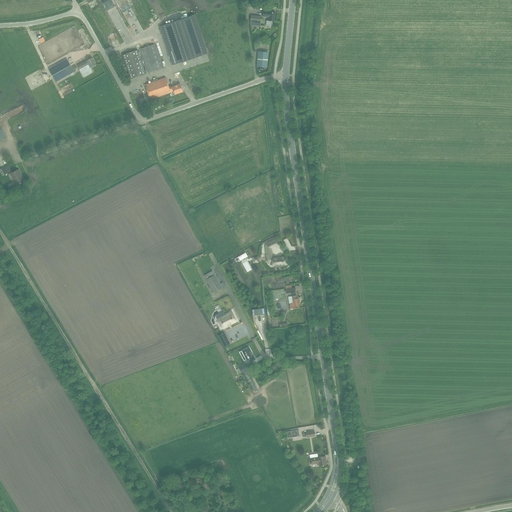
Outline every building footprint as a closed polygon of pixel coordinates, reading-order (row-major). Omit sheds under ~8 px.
[(275,22),(275,13),(263,11),(262,17),(269,17),(268,21),(267,21),(266,26),(271,26),(272,21),(275,22)] [(136,15),(128,18),(132,26),(139,22),(136,15)] [(160,26),(173,65),(176,64),(207,54),(194,15),(160,26)] [(137,32),(143,30),(141,23),(135,26),(137,32)] [(35,34),(37,40),(44,38),(42,32),(35,34)] [(148,73),(164,68),(156,44),(140,49),(148,73)] [(258,47),(258,62),(268,62),(268,47),(258,47)] [(146,74),(138,50),(122,55),(130,79),(146,74)] [(92,58),(77,66),(79,69),(81,68),(83,71),(81,72),(84,77),(93,72),(92,70),(91,68),(96,65),(92,58)] [(66,59),(49,69),(56,82),(74,72),(66,59)] [(169,88),(166,78),(145,84),(150,99),(174,91),(175,95),(183,92),(180,84),(169,88)] [(19,169),(12,173),(8,165),(0,169),(0,171),(2,176),(10,172),(10,173),(16,185),(25,181),(19,169)] [(279,244),(276,238),(268,242),(269,243),(265,245),(266,256),(272,255),(271,248),(279,244)] [(285,256),(272,258),(272,261),(273,266),(280,265),(280,266),(285,266),(285,265),(286,265),(285,256)] [(222,288),(215,275),(212,271),(204,276),(214,293),(222,288)] [(211,297),(201,279),(199,277),(191,282),(192,284),(190,285),(200,303),(211,297)] [(299,307),(298,299),(297,299),(296,296),(292,296),(293,303),(290,304),(291,309),(299,307)] [(222,328),(237,321),(232,312),(226,315),(218,319),(222,328)] [(227,338),(221,341),(224,347),(230,344),(227,338)] [(255,359),(250,350),(249,347),(242,351),(246,359),(248,358),(250,361),(255,359)] [(249,369),(248,367),(246,364),(239,367),(239,368),(236,370),(238,374),(242,372),(244,376),(251,373),(248,369),(249,369)] [(246,376),(252,386),(255,384),(249,374),(246,376)] [(247,379),(243,381),(249,392),(253,390),(247,379)] [(319,466),(326,465),(325,456),(318,457),(318,458),(312,459),(312,458),(309,458),(310,464),(317,463),(317,464),(318,466),(319,465),(319,466)]
